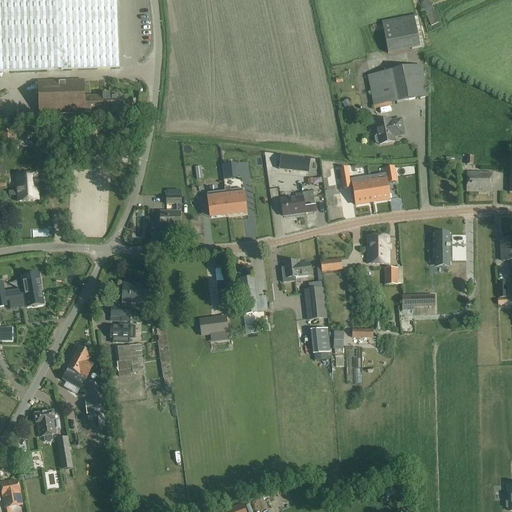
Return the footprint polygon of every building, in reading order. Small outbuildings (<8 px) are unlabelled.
[(0,0),(0,71),(119,67),(116,0),(0,0)] [(439,23),(428,0),(421,3),(432,26),(439,23)] [(414,16),(382,22),(388,54),(420,48),(414,16)] [(421,65),(367,76),(374,107),(396,102),(396,103),(428,97),(421,65)] [(84,80),(37,82),(39,114),(120,111),(120,95),(109,95),(109,94),(102,94),(102,96),(84,96),(84,80)] [(397,136),(397,137),(404,135),(401,120),(391,122),(390,120),(375,123),(378,136),(376,136),(375,138),(376,143),(378,144),(379,144),(380,145),(395,142),(394,136),(397,136)] [(15,150),(13,131),(0,132),(0,145),(1,151),(15,150)] [(280,157),(279,170),(309,173),(310,160),(280,157)] [(225,179),(235,178),(233,164),(223,166),(225,179)] [(396,182),(394,167),(387,168),(390,183),(396,182)] [(378,176),(377,168),(367,168),(367,176),(378,176)] [(16,174),(17,191),(8,191),(9,196),(17,195),(18,202),(38,201),(36,173),(16,174)] [(491,192),(491,173),(466,173),(466,192),(491,192)] [(374,176),(368,177),(372,201),(377,201),(377,202),(389,200),(386,180),(375,182),(374,176)] [(350,188),(348,177),(341,178),(343,190),(350,188)] [(351,180),(356,206),(368,204),(368,202),(372,201),(368,177),(351,180)] [(337,212),(334,188),(319,190),(322,214),(337,212)] [(283,217),(315,212),(313,192),(302,194),(302,198),(281,201),(283,217)] [(244,193),(225,196),(227,212),(232,211),(232,214),(246,212),(244,193)] [(176,205),(176,213),(160,213),(160,228),(180,228),(179,213),(181,213),(181,205),(181,196),(166,196),(166,205),(176,205)] [(223,212),(227,212),(225,196),(207,198),(209,217),(223,215),(223,212)] [(435,250),(435,266),(435,268),(442,268),(442,265),(449,265),(449,258),(449,249),(450,249),(450,247),(449,247),(449,233),(435,234),(435,233),(434,233),(434,243),(436,243),(436,248),(435,248),(435,250)] [(367,264),(388,265),(388,237),(367,237),(367,264)] [(511,238),(501,240),(501,252),(504,252),(504,254),(502,254),(502,261),(511,260),(511,238)] [(322,273),(342,270),(340,260),(321,262),(322,273)] [(299,277),(311,276),(310,263),(309,263),(310,266),(300,267),(299,261),(284,263),(285,269),(282,269),(284,283),(295,282),(295,278),(299,277)] [(397,269),(384,269),(384,286),(397,285),(397,269)] [(43,305),(41,293),(42,293),(41,287),(39,275),(22,278),(24,289),(4,292),(2,283),(0,283),(0,307),(6,307),(5,302),(25,299),(27,308),(43,305)] [(241,285),(234,286),(236,298),(240,297),(242,315),(260,313),(258,300),(259,300),(257,278),(240,280),(241,285)] [(505,283),(497,284),(498,299),(506,298),(505,283)] [(130,322),(131,318),(131,308),(131,303),(148,304),(148,285),(123,284),(122,303),(124,303),(124,308),(111,307),(111,317),(122,318),(122,322),(130,322)] [(438,312),(461,312),(460,286),(437,287),(438,312)] [(326,319),(322,289),(305,291),(309,321),(326,319)] [(208,293),(211,307),(217,306),(214,291),(208,293)] [(412,297),(412,307),(430,306),(430,297),(412,297)] [(198,320),(201,337),(210,336),(211,343),(229,341),(228,333),(226,316),(198,320)] [(232,320),(234,329),(242,327),(240,317),(232,320)] [(245,336),(256,335),(255,323),(244,324),(245,336)] [(119,325),(119,327),(111,327),(111,329),(109,329),(108,330),(108,334),(109,336),(110,336),(110,338),(112,338),(112,343),(129,344),(129,339),(134,339),(135,327),(130,327),(130,325),(123,325),(119,325)] [(0,329),(0,341),(11,341),(11,330),(0,329)] [(330,353),(328,341),(327,329),(310,331),(312,355),(330,353)] [(373,330),(352,330),(352,338),(373,339),(373,330)] [(140,345),(115,348),(118,371),(132,369),(132,373),(143,371),(140,345)] [(68,369),(62,380),(80,390),(93,365),(87,362),(91,354),(78,347),(67,368),(68,369)] [(89,386),(90,396),(91,402),(85,402),(86,415),(103,413),(99,384),(89,386)] [(34,416),(36,423),(36,424),(37,424),(40,438),(44,437),(45,443),(53,441),(52,435),(56,435),(53,420),(54,420),(54,419),(52,412),(52,411),(51,411),(51,412),(35,415),(34,415),(34,416)] [(73,468),(70,449),(68,438),(57,440),(62,470),(73,468)] [(19,454),(22,468),(30,467),(27,453),(19,454)] [(0,484),(4,509),(21,506),(17,481),(0,484)]
